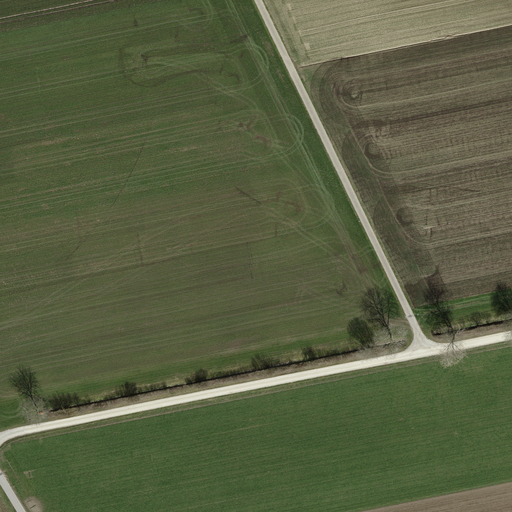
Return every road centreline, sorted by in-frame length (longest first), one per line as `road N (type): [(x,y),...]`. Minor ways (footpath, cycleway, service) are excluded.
road 1 (track): [(0,437),(511,333)]
road 2 (track): [(259,0),(427,350)]
